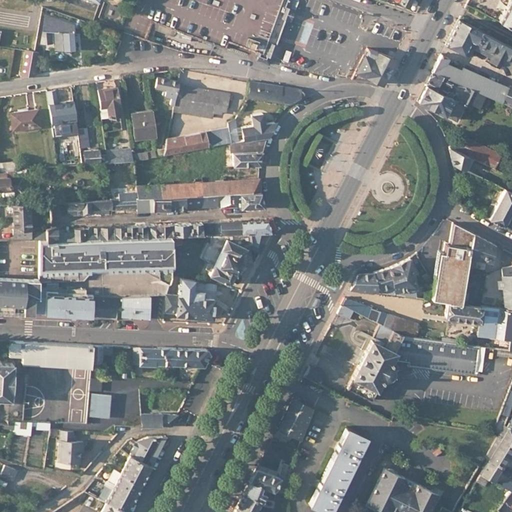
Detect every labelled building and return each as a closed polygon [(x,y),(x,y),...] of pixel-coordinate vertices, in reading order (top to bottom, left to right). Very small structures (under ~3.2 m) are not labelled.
[(237,44),(252,0),(132,0),(121,33),(144,41),(144,40),(150,23),(175,31),(225,49),(228,41),(237,44)] [(252,0),(237,44),(259,53),(257,60),(269,64),(271,57),(275,59),(280,46),(276,45),(285,18),(291,20),(294,9),(289,8),(291,0),(252,0)] [(511,0),(510,0),(499,22),(511,28),(511,0)] [(74,30),(74,26),(45,16),(40,43),(52,42),(51,31),(53,30),(74,30)] [(511,46),(459,19),(446,45),(469,57),(474,48),(475,45),(511,63),(511,64),(511,46)] [(150,23),(144,40),(151,42),(154,31),(173,37),(175,31),(150,23)] [(75,49),(74,30),(53,30),(54,50),(75,49)] [(475,45),(474,48),(491,57),(489,60),(500,66),(502,63),(508,66),(511,73),(511,64),(511,63),(475,45)] [(367,49),(363,55),(370,58),(374,51),(367,49)] [(34,51),(24,50),(20,76),(34,74),(38,52),(34,51)] [(363,55),(351,79),(356,79),(360,80),(364,80),(369,80),(374,82),(381,85),(387,72),(394,58),(374,51),(370,58),(363,55)] [(448,58),(441,54),(432,71),(479,91),(511,105),(511,86),(509,86),(509,87),(508,90),(484,80),(483,82),(444,65),(445,63),(448,58)] [(461,71),(445,63),(444,65),(483,82),(484,80),(508,90),(509,87),(462,68),(461,71)] [(479,91),(432,71),(429,78),(425,85),(464,104),(472,108),(479,91)] [(177,85),(177,81),(156,78),(155,88),(166,90),(165,96),(171,97),(170,105),(174,106),(175,98),(177,85)] [(295,101),(299,98),(301,90),(250,82),(248,98),(290,105),(295,101)] [(186,86),(177,85),(175,98),(183,100),(186,86)] [(425,85),(417,102),(444,114),(456,119),(464,104),(425,85)] [(192,87),(186,86),(183,100),(190,101),(192,87)] [(97,90),(100,108),(106,107),(108,118),(120,116),(115,87),(97,90)] [(199,89),(192,87),(190,101),(196,102),(199,89)] [(205,90),(199,89),(196,102),(203,103),(205,90)] [(203,103),(209,104),(211,91),(205,90),(203,103)] [(220,106),(223,93),(217,92),(214,105),(220,106)] [(220,106),(225,107),(227,108),(229,94),(223,93),(220,106)] [(175,98),(174,106),(173,112),(181,114),(183,100),(175,98)] [(183,100),(181,114),(187,115),(190,101),(183,100)] [(190,101),(187,115),(193,116),(196,102),(190,101)] [(203,103),(196,102),(193,116),(200,117),(203,103)] [(200,117),(206,118),(209,104),(203,103),(200,117)] [(224,112),(225,107),(220,106),(214,105),(209,104),(206,118),(212,119),(214,114),(219,115),(220,112),(224,112)] [(100,108),(98,108),(100,119),(108,118),(106,107),(100,108)] [(37,109),(10,113),(13,130),(40,126),(37,109)] [(150,112),(131,115),(135,138),(154,135),(150,112)] [(268,134),(275,123),(268,125),(264,125),(263,122),(262,114),(250,115),(252,127),(241,129),(243,143),(265,139),(268,134)] [(235,144),(239,143),(234,121),(226,122),(228,129),(232,145),(235,144)] [(84,129),(78,130),(81,145),(87,143),(84,129)] [(222,146),(232,145),(228,129),(218,131),(222,146)] [(216,148),(222,146),(218,131),(213,132),(216,148)] [(209,149),(216,148),(213,132),(205,133),(209,149)] [(201,150),(209,149),(205,133),(197,135),(201,150)] [(455,134),(448,147),(494,169),(501,155),(455,134)] [(201,150),(197,135),(188,137),(192,152),(201,150)] [(183,153),(192,152),(188,137),(180,138),(183,153)] [(167,141),(165,153),(164,157),(183,153),(180,138),(167,141)] [(264,142),(265,139),(243,143),(239,143),(235,144),(235,153),(262,152),(263,149),(264,144),(264,142)] [(450,155),(452,164),(497,186),(504,174),(494,169),(448,147),(450,155)] [(132,156),(131,148),(105,151),(106,154),(108,164),(133,162),(132,156)] [(108,164),(106,154),(99,154),(99,150),(86,151),(87,161),(85,161),(85,165),(106,164),(108,164)] [(260,156),(262,152),(235,153),(231,153),(231,157),(234,158),(232,166),(259,166),(260,161),(260,156)] [(146,153),(132,156),(133,162),(134,162),(146,160),(147,160),(146,153)] [(146,160),(134,162),(135,171),(148,169),(146,160)] [(17,162),(0,162),(1,171),(4,171),(18,170),(17,162)] [(27,182),(26,169),(18,170),(4,171),(5,172),(0,172),(0,190),(8,190),(8,177),(18,177),(18,182),(27,182)] [(511,177),(504,174),(497,186),(504,190),(511,193),(511,177)] [(260,190),(259,179),(240,181),(241,192),(260,190)] [(215,182),(214,182),(214,194),(216,193),(225,193),(224,182),(223,182),(223,181),(215,182)] [(241,192),(240,181),(231,181),(232,192),(238,192),(241,192)] [(197,183),(194,184),(195,195),(203,194),(203,183),(202,182),(198,182),(197,183)] [(214,182),(203,183),(203,194),(206,194),(214,194),(214,182)] [(154,186),(148,186),(148,198),(161,197),(160,186),(160,184),(154,185),(154,186)] [(183,184),(172,185),(173,197),(184,196),(183,184)] [(194,184),(183,184),(184,196),(195,195),(194,184)] [(172,185),(160,186),(161,197),(167,197),(173,197),(172,185)] [(148,186),(136,187),(137,199),(139,199),(147,198),(148,198),(148,186)] [(263,206),(260,190),(241,192),(238,192),(239,205),(239,207),(263,206)] [(511,193),(504,190),(489,219),(497,224),(503,226),(511,208),(511,193)] [(217,206),(239,205),(238,192),(232,192),(225,193),(216,193),(217,206)] [(207,207),(217,206),(216,193),(214,194),(206,194),(207,207)] [(195,195),(184,196),(185,208),(207,207),(206,194),(203,194),(195,195)] [(173,197),(167,197),(168,209),(185,208),(184,196),(173,197)] [(161,197),(148,198),(147,198),(148,210),(168,209),(167,197),(161,197)] [(147,198),(139,199),(140,211),(148,210),(147,198)] [(136,207),(135,199),(110,201),(111,209),(136,207)] [(110,200),(107,200),(82,201),(82,215),(90,214),(90,211),(111,210),(111,209),(110,201),(110,200)] [(82,215),(82,201),(66,202),(67,215),(82,215)] [(30,236),(29,203),(12,204),(13,237),(30,236)] [(50,229),(50,240),(63,240),(63,232),(55,232),(55,220),(50,221),(50,229)] [(268,227),(266,221),(241,222),(242,236),(271,235),(268,227)] [(242,236),(241,222),(221,223),(222,236),(242,236)] [(433,300),(445,302),(460,304),(467,258),(473,233),(452,222),(449,244),(445,244),(443,253),(439,253),(435,286),(433,300)] [(189,224),(171,225),(171,237),(180,237),(190,237),(189,224)] [(208,224),(189,224),(190,237),(208,236),(208,224)] [(171,225),(154,226),(155,238),(170,237),(171,237),(171,225)] [(147,238),(146,226),(141,227),(135,227),(135,238),(147,238)] [(154,226),(146,226),(147,238),(155,238),(154,226)] [(124,238),(124,227),(113,228),(114,239),(124,238)] [(135,238),(135,227),(124,227),(124,238),(135,238)] [(92,229),(93,239),(114,239),(113,228),(92,229)] [(34,240),(39,240),(50,240),(50,229),(45,229),(45,234),(34,234),(34,240)] [(74,232),(74,240),(83,239),(83,229),(74,230),(74,232)] [(83,229),(83,239),(88,239),(93,239),(92,229),(83,229)] [(492,261),(494,244),(486,240),(473,233),(467,258),(492,261)] [(228,286),(233,276),(235,276),(242,261),(240,260),(245,250),(251,249),(252,253),(260,256),(271,235),(242,236),(222,236),(215,236),(210,236),(210,243),(209,246),(207,245),(200,259),(209,264),(205,271),(210,273),(208,277),(228,286)] [(155,238),(147,238),(135,238),(124,238),(114,239),(93,239),(88,239),(89,255),(93,259),(93,266),(102,266),(102,272),(142,271),(169,286),(171,279),(171,245),(170,237),(155,238)] [(50,240),(39,240),(38,280),(38,282),(45,281),(57,281),(81,280),(85,277),(85,266),(83,239),(74,240),(63,240),(50,240)] [(83,239),(85,266),(93,266),(93,259),(89,255),(88,239),(83,239)] [(399,264),(389,270),(395,292),(415,286),(416,285),(408,259),(399,264)] [(506,312),(511,311),(511,266),(501,267),(506,312)] [(373,273),(378,293),(396,295),(395,292),(389,270),(382,271),(373,273)] [(357,275),(350,288),(374,292),(378,293),(373,273),(366,274),(357,275)] [(15,279),(0,278),(0,312),(13,313),(32,314),(32,311),(32,299),(42,300),(42,312),(43,312),(44,298),(38,297),(38,288),(38,282),(38,280),(15,279)] [(165,297),(164,317),(186,318),(186,319),(211,320),(211,308),(212,301),(215,301),(214,301),(214,292),(214,291),(202,291),(203,284),(181,280),(181,288),(179,288),(178,298),(165,297)] [(395,292),(396,295),(401,296),(418,298),(415,286),(395,292)] [(45,288),(38,288),(38,297),(44,298),(43,312),(43,316),(66,316),(66,315),(78,315),(79,297),(67,296),(67,295),(64,294),(59,289),(57,289),(45,288)] [(66,316),(89,317),(91,298),(79,297),(78,315),(66,315),(66,316)] [(120,299),(119,319),(148,320),(149,297),(120,299)] [(89,317),(119,319),(120,299),(91,298),(89,317)] [(32,299),(32,311),(42,312),(42,300),(32,299)] [(341,305),(353,311),(380,324),(382,325),(387,314),(371,309),(371,307),(345,299),(341,305)] [(494,348),(511,349),(511,311),(506,312),(481,305),(481,306),(460,304),(445,302),(444,305),(447,305),(445,317),(479,321),(477,335),(496,337),(494,348)] [(341,305),(337,314),(348,320),(353,311),(341,305)] [(404,336),(414,337),(418,323),(396,316),(395,317),(387,314),(382,325),(404,336)] [(396,353),(394,359),(410,361),(409,365),(476,374),(476,369),(480,346),(414,337),(404,336),(382,325),(380,324),(378,329),(373,338),(376,339),(374,341),(396,353)] [(396,353),(374,341),(372,340),(363,355),(361,360),(351,380),(352,381),(348,390),(372,402),(382,383),(384,384),(388,384),(391,383),(393,382),(394,381),(396,379),(398,376),(398,373),(398,370),(397,367),(396,365),(394,363),(393,361),(394,359),(396,353)] [(33,342),(9,341),(8,357),(22,358),(22,365),(33,366),(33,342)] [(33,342),(33,366),(75,367),(76,344),(33,342)] [(76,344),(75,367),(90,368),(90,364),(91,345),(76,344)] [(111,345),(91,345),(90,364),(97,365),(101,365),(102,354),(111,354),(111,345)] [(485,346),(480,346),(476,369),(482,370),(485,346)] [(152,347),(133,347),(133,364),(138,365),(153,366),(153,364),(173,365),(173,348),(152,347)] [(173,348),(173,365),(203,366),(208,355),(207,350),(187,349),(173,348)] [(0,399),(11,400),(12,363),(0,362),(0,399)] [(303,376),(319,384),(324,374),(309,366),(303,376)] [(89,379),(89,391),(101,392),(101,379),(96,379),(89,379)] [(500,412),(491,433),(498,434),(503,424),(511,398),(511,390),(509,389),(502,406),(500,412)] [(109,419),(111,395),(91,394),(90,417),(109,419)] [(290,436),(301,442),(314,409),(293,398),(276,429),(290,436)] [(172,427),(177,416),(161,415),(160,413),(141,414),(143,426),(172,427)] [(33,422),(15,422),(12,434),(30,435),(32,426),(33,422)] [(511,429),(506,426),(503,424),(498,434),(511,442),(511,429)] [(309,504),(325,511),(328,511),(367,437),(347,427),(347,428),(352,431),(345,445),(339,443),(336,450),(335,452),(340,454),(326,482),(321,480),(320,481),(317,488),(316,489),(321,491),(314,506),(309,503),(309,504)] [(339,443),(345,445),(352,431),(347,428),(339,443)] [(74,430),(60,429),(58,461),(79,462),(80,450),(83,450),(84,441),(73,440),(74,430)] [(276,429),(273,435),(286,443),(290,436),(276,429)] [(511,450),(511,442),(498,434),(491,445),(508,456),(511,450)] [(156,453),(166,435),(147,436),(135,441),(156,453)] [(151,465),(156,453),(135,441),(129,454),(151,465)] [(508,456),(491,445),(484,456),(488,458),(502,466),(508,456)] [(321,480),(326,482),(340,454),(335,452),(321,480)] [(141,482),(151,465),(129,454),(119,472),(141,482)] [(493,481),(502,466),(488,458),(479,473),(486,477),(493,481)] [(12,479),(15,469),(4,464),(0,474),(12,479)] [(256,470),(250,483),(260,487),(273,493),(285,494),(285,489),(284,489),(292,468),(284,465),(279,479),(256,470)] [(113,484),(119,472),(112,468),(106,480),(113,484)] [(428,511),(437,492),(427,487),(417,483),(414,491),(400,484),(404,477),(394,472),(384,468),(367,504),(373,507),(381,510),(384,511),(387,511),(389,508),(397,511),(428,511)] [(127,511),(141,482),(119,472),(113,484),(111,487),(104,501),(105,501),(114,506),(115,505),(127,511)] [(483,483),(486,477),(479,473),(476,479),(483,483)] [(404,477),(400,484),(414,491),(417,483),(404,477)] [(511,492),(511,490),(511,483),(505,479),(501,486),(511,492)] [(104,501),(111,487),(104,483),(97,497),(104,501)] [(248,486),(259,491),(260,487),(250,483),(248,486)] [(246,489),(244,492),(262,501),(265,494),(259,491),(248,486),(246,489)] [(309,503),(314,506),(321,491),(316,489),(309,503)] [(238,504),(234,510),(238,511),(261,511),(258,510),(262,501),(244,492),(238,504)] [(114,506),(105,501),(100,511),(99,511),(126,511),(127,511),(115,505),(114,506)]
